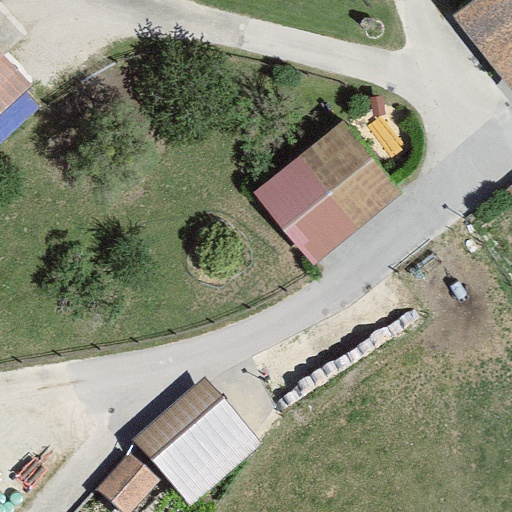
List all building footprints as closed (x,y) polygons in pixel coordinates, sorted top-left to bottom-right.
[(511,0),(474,0),(464,9),(511,72),(511,0)] [(0,18),(0,123),(52,74),(0,18)] [(256,200),(315,273),(412,194),(353,122),(256,200)] [(214,386),(145,444),(200,508),(268,450),(214,386)] [(138,511),(163,486),(129,455),(97,489),(121,511),(138,511)]
